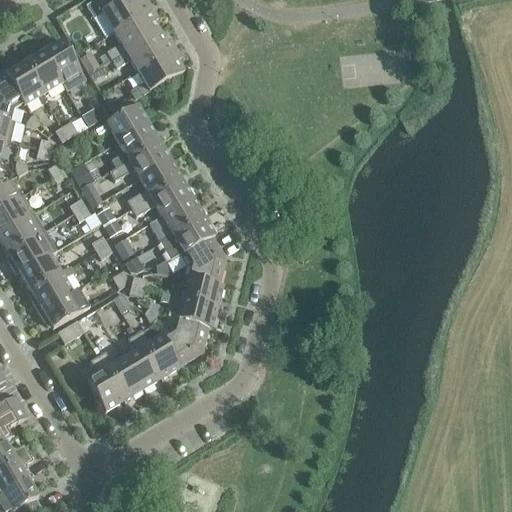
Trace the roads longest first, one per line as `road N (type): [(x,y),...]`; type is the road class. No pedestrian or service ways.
road 1 (residential): [(93,475),(247,380),(272,284),(269,257),(199,147),(208,61),(171,0)]
road 2 (residential): [(93,475),(0,334)]
